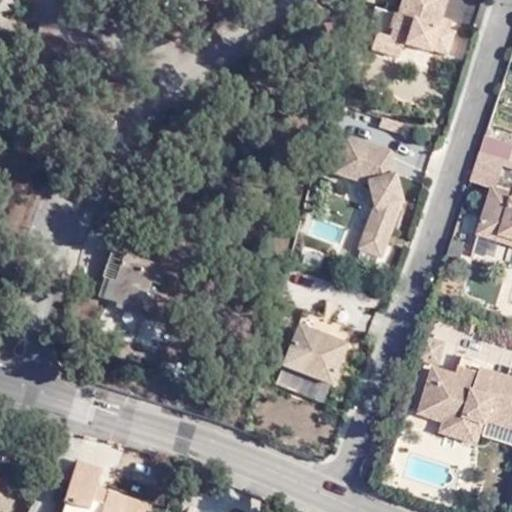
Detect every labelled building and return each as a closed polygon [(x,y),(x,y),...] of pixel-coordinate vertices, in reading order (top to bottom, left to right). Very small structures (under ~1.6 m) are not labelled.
[(448,26),(453,13),(447,11),(449,0),(408,0),(399,32),(404,33),(403,36),(410,38),(454,49),(461,29),(458,28),(448,26)] [(463,16),(453,13),(448,26),(458,28),(463,16)] [(404,33),(399,32),(384,28),(380,43),(407,50),(410,38),(403,36),(404,33)] [(367,230),(393,238),(405,195),(391,146),(348,133),(337,165),(371,174),(378,195),(367,230)] [(511,192),(499,189),(483,235),(505,242),(507,235),(511,236),(511,192)] [(389,252),(393,238),(367,230),(363,243),(389,252)] [(162,263),(123,250),(111,277),(104,274),(98,293),(139,307),(149,277),(157,279),(162,263)] [(357,323),(310,305),(289,360),(336,378),(357,323)] [(153,348),(160,329),(136,319),(128,339),(153,348)] [(444,342),(424,337),(417,359),(436,365),(444,342)] [(481,384),(462,378),(439,370),(424,416),(449,425),(466,431),(470,420),(485,424),(489,426),(491,422),(511,429),(511,380),(499,377),(493,393),(479,390),(481,384)] [(464,371),(462,378),(481,384),(479,390),(493,393),(499,377),(487,373),(484,378),(464,371)] [(466,431),(449,425),(445,435),(478,445),(485,424),(470,420),(466,431)] [(88,494),(92,485),(97,466),(70,457),(57,499),(62,502),(58,511),(138,511),(142,502),(106,490),(103,499),(88,494)] [(106,490),(92,485),(88,494),(103,499),(106,490)] [(0,511),(3,511),(11,494),(0,488),(0,511)]
